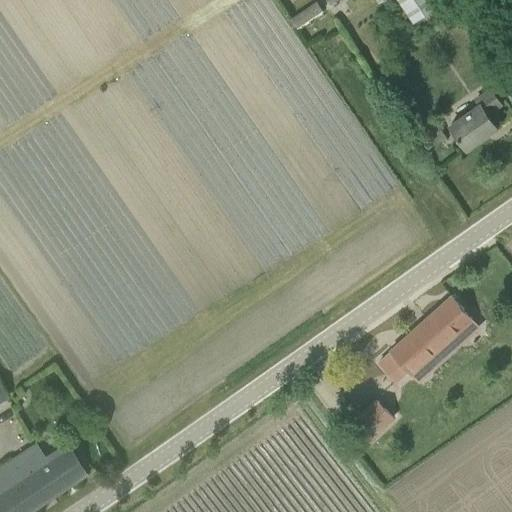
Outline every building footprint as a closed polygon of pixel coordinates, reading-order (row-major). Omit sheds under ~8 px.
[(316,0),(290,18),(297,28),(323,10),(316,0)] [(398,0),(414,22),(438,6),(434,0),(398,0)] [(501,103),(491,89),(476,99),(480,104),(451,125),(467,148),(497,127),(487,113),(501,103)] [(447,137),(431,112),(410,124),(426,150),(447,137)] [(472,319),(453,295),(392,349),(393,350),(380,362),(397,381),(409,370),(412,373),(472,319)] [(377,399),(350,423),(367,441),(394,417),(377,399)] [(0,467),(0,511),(25,511),(84,473),(68,446),(46,460),(35,444),(0,467)]
